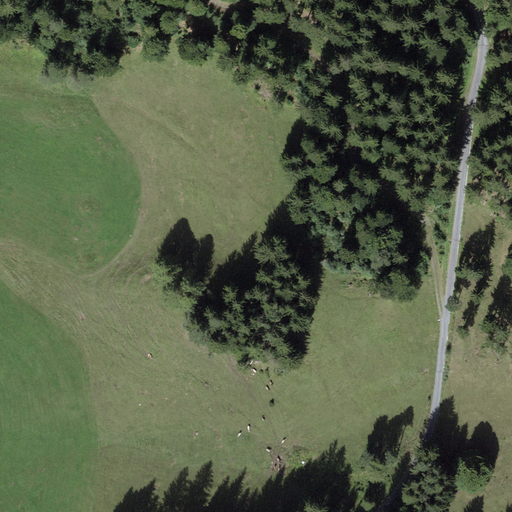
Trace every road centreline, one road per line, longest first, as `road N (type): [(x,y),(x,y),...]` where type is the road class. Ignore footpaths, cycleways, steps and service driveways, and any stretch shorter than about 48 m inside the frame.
road 1 (track): [(445,321),(426,226),(361,166),(326,72),(304,48),(198,0)]
road 2 (track): [(471,0),(482,52),(445,321)]
road 3 (track): [(445,321),(425,446),(382,511)]
